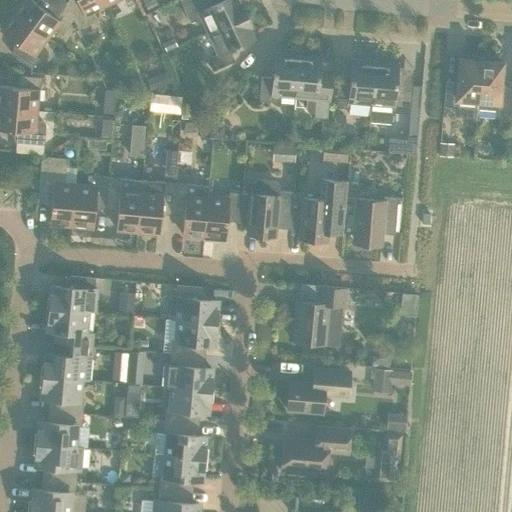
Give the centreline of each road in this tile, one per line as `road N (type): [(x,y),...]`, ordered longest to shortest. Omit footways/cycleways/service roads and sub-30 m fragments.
road 1 (residential): [(6,488),(27,249)]
road 2 (residential): [(231,511),(243,277)]
road 3 (residential): [(243,277),(229,268),(27,249)]
road 4 (residential): [(511,18),(327,0)]
road 5 (residential): [(410,276),(263,261),(243,277)]
